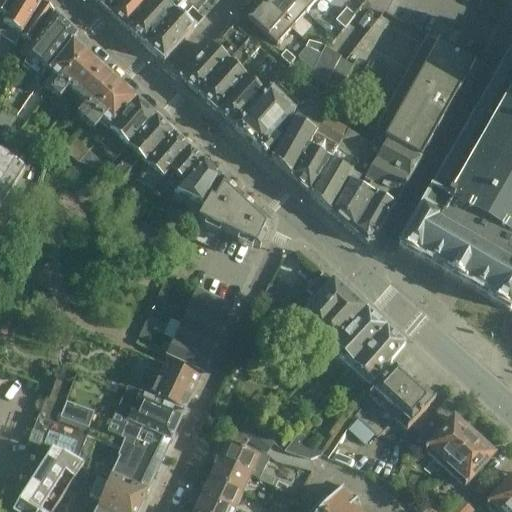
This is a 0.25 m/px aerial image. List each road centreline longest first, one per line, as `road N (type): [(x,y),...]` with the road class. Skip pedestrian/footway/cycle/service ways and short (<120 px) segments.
road 1 (residential): [(289,212),(156,511)]
road 2 (residential): [(365,283),(511,26)]
road 3 (residential): [(511,414),(365,283)]
road 4 (residential): [(289,212),(158,89)]
road 5 (residential): [(158,89),(58,0)]
